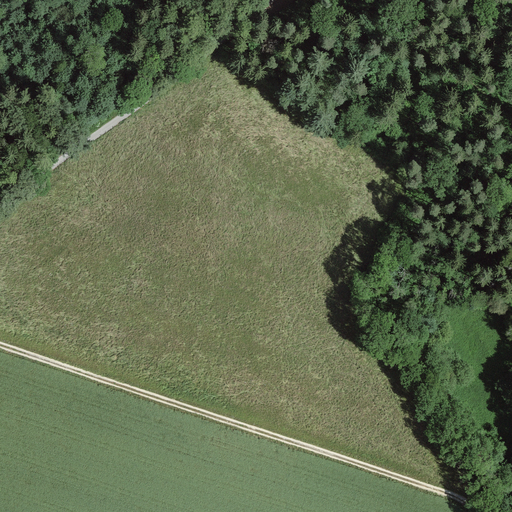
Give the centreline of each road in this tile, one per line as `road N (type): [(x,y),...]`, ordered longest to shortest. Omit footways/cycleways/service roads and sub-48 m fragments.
road 1 (track): [(482,511),(0,346)]
road 2 (track): [(0,205),(280,0)]
